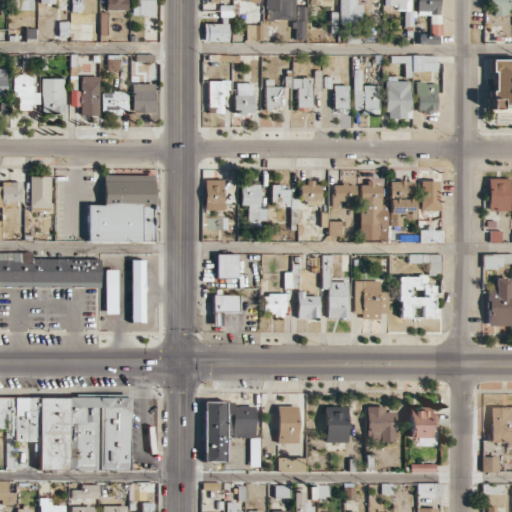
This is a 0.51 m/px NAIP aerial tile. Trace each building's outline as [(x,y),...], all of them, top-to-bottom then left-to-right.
[(32,9),(31,0),(10,0),(11,10),(32,9)] [(94,12),(94,0),(70,0),(70,12),(94,12)] [(126,10),(126,0),(105,0),(105,9),(126,10)] [(132,7),(132,16),(155,16),(154,0),(135,0),(136,7),(132,7)] [(293,20),(293,0),(265,0),(265,20),(293,20)] [(354,0),(338,0),(338,24),(361,24),(361,3),(355,3),(354,0)] [(383,0),(383,5),(398,6),(398,10),(411,10),(410,0),(383,0)] [(416,0),(416,15),(430,15),(430,36),(418,36),(418,44),(440,44),(441,15),(438,15),(438,0),(416,0)] [(508,0),(488,0),(489,16),(509,16),(508,0)] [(305,6),(296,6),(297,21),(293,21),(293,40),(306,39),(305,6)] [(227,23),(204,23),(204,41),(228,41),(227,23)] [(261,24),(245,25),(246,40),(262,40),(261,24)] [(436,72),(435,54),(390,56),(390,63),(404,62),(404,73),(436,72)] [(511,107),(511,59),(490,60),(490,108),(511,107)] [(353,72),(352,110),(361,110),(361,113),(377,114),(378,85),(360,85),(360,72),(353,72)] [(31,110),(31,104),(39,104),(39,92),(32,92),(32,74),(12,75),(13,96),(18,96),(18,110),(31,110)] [(296,88),(295,109),(311,109),(311,77),(291,77),(291,88),(296,88)] [(40,79),(41,113),(64,112),(64,78),(40,79)] [(263,111),(279,111),(280,86),(272,86),(272,80),(264,79),(263,111)] [(228,80),(207,80),(207,113),(223,113),(223,96),(229,96),(228,80)] [(385,81),(385,118),(409,118),(408,81),(385,81)] [(252,82),(234,83),(235,113),(252,113),(252,82)] [(415,110),(435,110),(436,82),(416,82),(415,110)] [(132,112),(154,113),(154,84),(132,83),(132,112)] [(332,111),(347,111),(347,85),(332,85),(332,111)] [(101,92),(101,113),(127,113),(127,91),(101,92)] [(87,205),(86,241),(152,242),(153,175),(103,174),(102,205),(87,205)] [(48,176),(28,176),(29,210),(48,210),(48,176)] [(487,211),(508,211),(509,178),(487,178),(487,211)] [(204,210),(222,209),(222,179),(203,179),(204,210)] [(437,210),(438,181),(420,180),(419,209),(437,210)] [(360,241),(386,240),(386,208),(380,208),(380,182),(359,183),(360,241)] [(0,183),(0,204),(20,204),(20,183),(0,183)] [(320,183),(299,183),(299,199),(306,199),(306,205),(319,205),(320,183)] [(337,207),(337,201),(354,201),(355,184),(332,183),(331,207),(337,207)] [(259,208),(259,184),(240,184),(240,205),(247,205),(247,226),(258,226),(258,221),(266,221),(266,207),(259,208)] [(271,186),(270,206),(297,207),(297,197),(289,197),(289,186),(271,186)] [(339,236),(339,221),(327,220),(326,235),(339,236)] [(418,243),(441,243),(441,230),(418,229),(418,243)] [(488,241),(500,241),(500,231),(488,231),(488,241)] [(511,253),(481,254),(482,269),(501,268),(501,263),(511,263),(511,253)] [(0,254),(0,286),(99,287),(99,259),(30,258),(30,255),(0,254)] [(237,254),(215,254),(216,277),(237,277),(237,254)] [(347,318),(347,281),(329,281),(330,254),(321,254),(320,288),(327,288),(326,318),(347,318)] [(440,254),(407,254),(408,263),(427,263),(427,275),(440,275),(440,254)] [(130,321),(143,321),(142,259),(130,260),(130,321)] [(116,270),(104,270),(105,313),(117,313),(116,270)] [(398,276),(399,318),(435,317),(435,285),(426,285),(426,276),(398,276)] [(486,325),(509,326),(509,280),(487,279),(486,325)] [(388,313),(388,291),(379,292),(379,280),(353,280),(353,313),(361,313),(361,319),(379,318),(379,313),(388,313)] [(318,295),(304,296),(304,291),(296,291),(297,318),(318,318),(318,295)] [(239,294),(212,295),(213,325),(221,325),(221,313),(239,312),(239,294)] [(284,294),(263,294),(263,312),(273,312),(273,317),(284,317),(284,294)] [(0,396),(0,428),(5,429),(5,470),(13,470),(13,441),(38,441),(38,469),(127,470),(128,398),(0,396)] [(202,461),(223,461),(224,401),(203,401),(202,461)] [(231,438),(249,437),(249,466),(258,466),(258,438),(253,438),(253,405),(225,405),(225,413),(231,413),(231,438)] [(296,442),(297,406),(276,406),(276,442),(296,442)] [(323,442),(345,443),(346,407),(324,406),(323,442)] [(384,406),(365,406),(365,441),(394,441),(394,412),(384,412),(384,406)] [(489,442),(506,442),(506,448),(511,448),(511,407),(490,407),(489,442)] [(408,408),(408,438),(429,438),(429,426),(431,426),(431,408),(408,408)] [(481,471),(497,471),(497,456),(481,456),(481,471)] [(303,472),(304,458),(277,457),(276,471),(303,472)] [(440,483),(416,483),(416,497),(440,497),(440,483)] [(310,496),(326,497),(327,484),(311,484),(310,496)] [(502,484),(481,484),(481,494),(503,493),(502,484)] [(97,485),(80,485),(80,489),(71,489),(71,498),(98,498),(97,485)] [(287,496),(288,485),(274,485),(274,496),(287,496)] [(51,498),(39,497),(38,511),(63,511),(64,505),(50,505),(51,498)] [(152,511),(152,502),(141,503),(140,511),(152,511)] [(234,502),(225,502),(225,511),(240,511),(241,510),(235,510),(234,502)]
